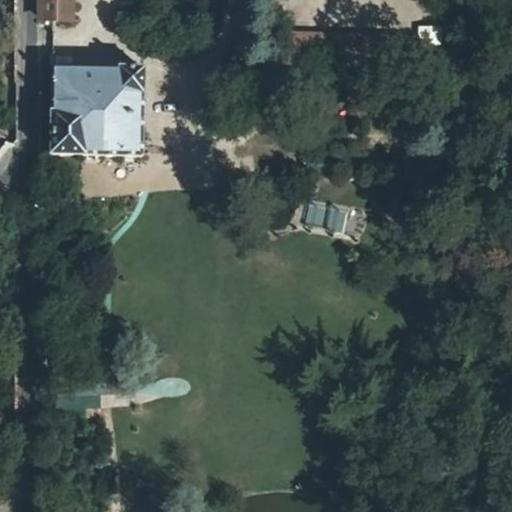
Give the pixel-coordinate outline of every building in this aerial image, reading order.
[(73,0),(39,0),(40,19),(73,17),(73,0)] [(280,61),(347,62),(347,35),(281,34),(280,61)] [(415,45),(413,61),(435,61),(436,46),(415,45)] [(143,66),(51,65),(50,152),(142,152),(143,66)] [(306,206),(307,226),(327,225),(325,204),(306,206)] [(326,231),(344,234),(348,210),(331,207),(326,231)] [(53,383),(54,406),(98,406),(98,383),(53,383)]
